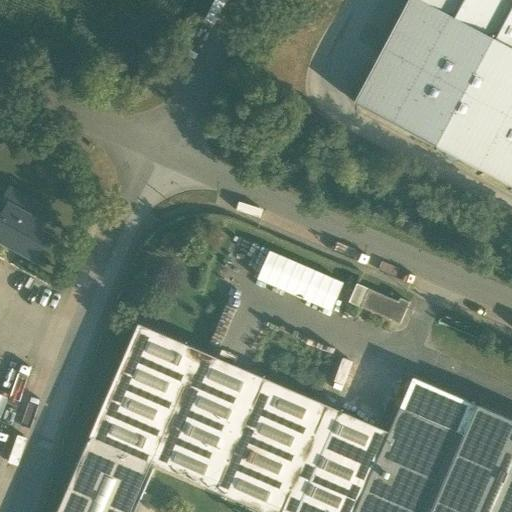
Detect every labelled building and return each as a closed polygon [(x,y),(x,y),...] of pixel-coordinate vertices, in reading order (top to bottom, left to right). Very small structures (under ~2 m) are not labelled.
[(511,0),(408,0),(354,102),(511,186),(511,0)] [(0,239),(35,259),(48,237),(39,232),(50,212),(10,190),(0,207),(0,209),(5,213),(0,222),(0,239)] [(343,283),(270,252),(257,280),(331,312),(343,283)] [(348,302),(360,308),(368,289),(356,284),(348,302)] [(398,302),(368,289),(360,308),(391,321),(399,302),(398,302)] [(391,321),(400,325),(409,303),(399,298),(398,302),(399,302),(391,321)] [(153,465),(262,511),(355,511),(390,433),(138,325),(90,438),(91,438),(153,465)] [(511,511),(511,421),(414,379),(390,433),(355,511),(511,511)] [(153,465),(91,438),(90,441),(89,440),(57,511),(134,511),(154,469),(152,468),(153,465)]
